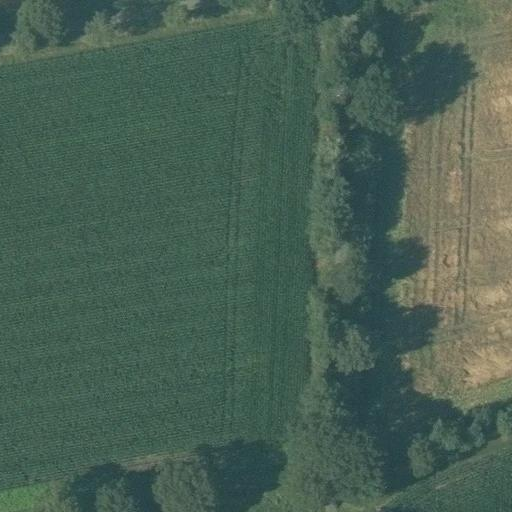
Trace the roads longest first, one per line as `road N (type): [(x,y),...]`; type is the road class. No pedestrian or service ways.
road 1 (unclassified): [(346,0),(325,511)]
road 2 (unclassified): [(0,42),(231,0)]
